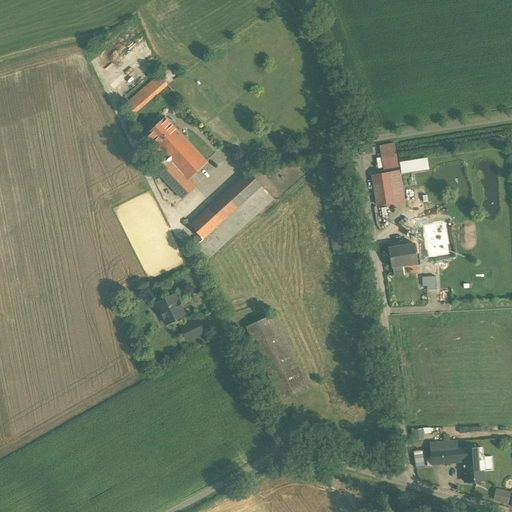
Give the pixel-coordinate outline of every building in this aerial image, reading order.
[(167,85),(159,75),(126,105),(134,114),(167,85)] [(186,140),(165,118),(146,135),(161,151),(155,156),(161,163),(186,140)] [(161,151),(146,135),(140,141),(155,156),(161,151)] [(207,162),(186,140),(161,163),(154,169),(182,199),(195,187),(188,180),(207,162)] [(394,144),(380,146),(383,169),(398,167),(394,144)] [(402,173),(429,169),(427,158),(400,162),(402,173)] [(341,161),(318,166),(334,254),(352,251),(337,172),(342,172),(341,161)] [(268,192),(249,171),(190,225),(199,235),(190,243),(198,256),(268,192)] [(398,171),(373,176),(378,206),(404,201),(398,171)] [(273,198),(268,192),(198,256),(202,263),(273,198)] [(415,244),(388,248),(391,267),(417,263),(416,254),(415,244)] [(435,262),(421,263),(422,277),(426,277),(435,276),(435,262)] [(436,289),(435,276),(426,277),(427,286),(427,290),(436,289)] [(174,295),(156,303),(161,312),(160,313),(160,314),(161,318),(163,319),(164,319),(165,321),(173,317),(174,320),(184,315),(181,309),(182,308),(179,301),(178,302),(174,295)] [(274,314),(246,327),(280,400),(307,388),(274,314)] [(198,320),(181,328),(187,340),(203,332),(198,320)] [(328,427),(298,419),(294,433),(324,442),(328,427)] [(449,448),(449,447),(457,446),(457,441),(430,443),(431,449),(449,448)] [(458,458),(457,449),(457,446),(449,447),(449,448),(450,448),(451,459),(458,458)] [(466,449),(462,449),(463,462),(464,481),(470,481),(470,479),(473,479),(474,481),(484,481),(483,471),(482,458),(482,448),(474,448),(474,446),(466,446),(466,449)] [(432,465),(451,463),(451,459),(450,448),(449,448),(431,449),(432,465)] [(463,462),(462,449),(457,449),(458,458),(451,459),(451,463),(463,462)] [(422,450),(414,450),(415,467),(423,467),(422,450)] [(492,457),(482,458),(483,471),(493,470),(492,457)] [(510,493),(496,489),(494,501),(508,504),(510,493)]
